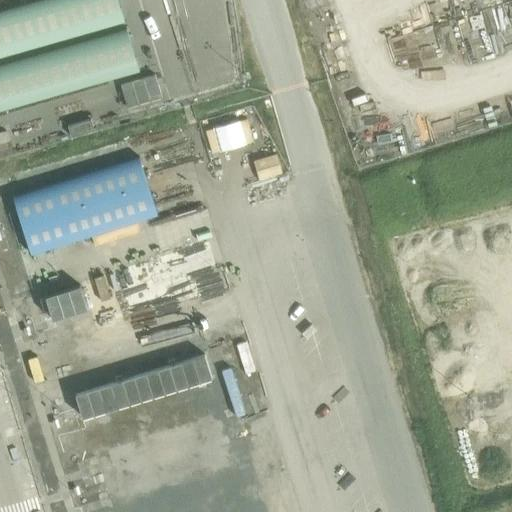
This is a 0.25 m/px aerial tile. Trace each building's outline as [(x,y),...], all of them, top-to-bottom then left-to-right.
[(116,0),(35,0),(0,10),(0,57),(123,22),(116,0)] [(125,28),(0,64),(0,111),(138,71),(137,66),(125,28)] [(157,73),(122,83),(128,107),(164,97),(157,73)] [(139,159),(14,197),(31,253),(156,216),(139,159)] [(45,288),(61,342),(207,298),(191,244),(45,288)] [(205,355),(76,394),(83,419),(213,379),(205,355)]
